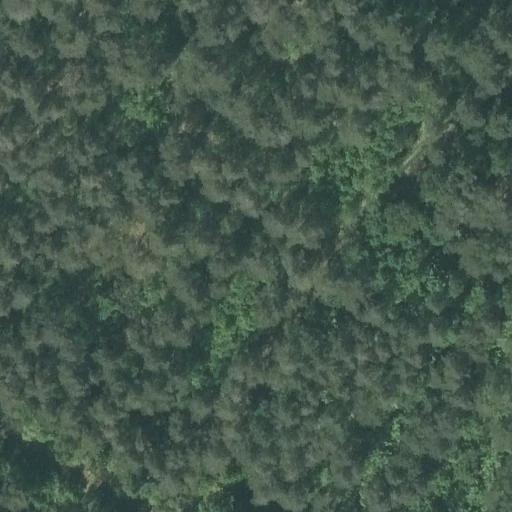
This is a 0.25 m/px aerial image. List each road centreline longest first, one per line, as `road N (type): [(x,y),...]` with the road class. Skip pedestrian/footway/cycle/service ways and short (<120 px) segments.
road 1 (track): [(511,82),(334,234),(271,335),(188,511)]
road 2 (track): [(178,511),(0,413)]
